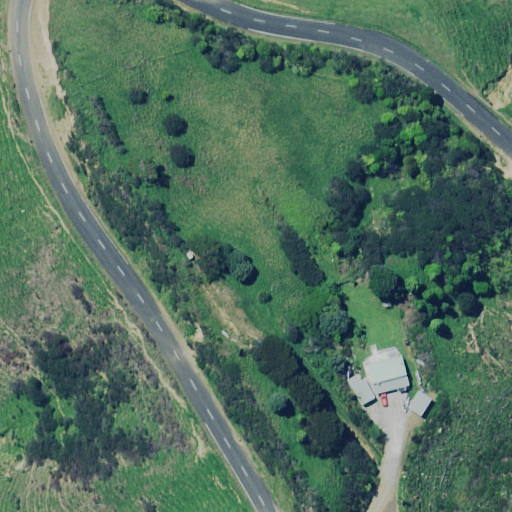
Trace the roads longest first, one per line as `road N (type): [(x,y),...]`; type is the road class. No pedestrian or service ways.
road 1 (unclassified): [(0,86),(259,511)]
road 2 (unclassified): [(511,154),(349,28),(249,17),(197,0)]
